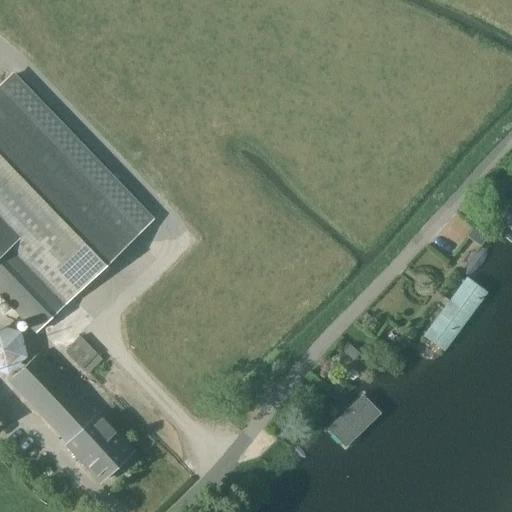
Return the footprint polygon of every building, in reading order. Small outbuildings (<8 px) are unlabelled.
[(1,85),(0,85),(0,207),(35,245),(19,261),(31,273),(32,275),(62,306),(142,229),(100,185),(99,186),(1,85)] [(504,201),(495,193),(489,200),(498,207),(504,201)] [(0,295),(5,301),(32,275),(31,273),(19,261),(35,245),(0,207),(0,295)] [(472,227),(466,236),(479,245),(486,236),(472,227)] [(32,275),(5,301),(35,332),(62,306),(32,275)] [(479,279),(432,340),(455,357),(502,296),(479,279)] [(82,369),(97,354),(80,336),(65,352),(82,369)] [(347,344),(341,351),(351,359),(357,352),(347,344)] [(98,415),(39,353),(9,381),(68,444),(98,415)] [(394,418),(374,395),(331,431),(351,454),(394,418)] [(0,405),(0,424),(9,415),(0,405)] [(66,445),(100,481),(133,450),(99,414),(98,415),(68,444),(66,445)]
